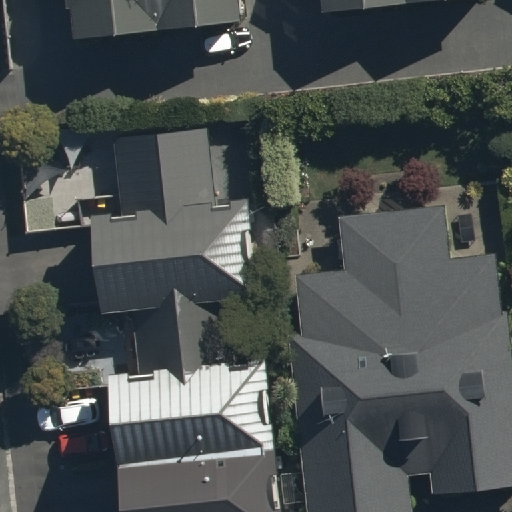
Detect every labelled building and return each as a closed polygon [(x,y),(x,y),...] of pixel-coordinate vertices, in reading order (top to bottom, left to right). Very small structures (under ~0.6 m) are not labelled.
[(73,0),(76,29),(162,21),(159,0),(73,0)] [(159,0),(162,21),(246,12),(244,0),(159,0)] [(216,220),(209,141),(122,148),(128,222),(97,224),(105,318),(137,316),(233,306),(264,304),(257,217),(216,220)] [(446,196),(342,206),(348,260),(299,265),(305,325),(290,326),(309,511),(384,511),(415,509),(410,464),(434,462),(436,483),(511,475),(511,331),(509,301),(503,302),(497,243),(451,248),(446,196)] [(233,306),(137,316),(142,366),(115,369),(123,449),(277,433),(267,338),(237,341),(233,306)] [(286,511),(277,433),(123,449),(129,511),(286,511)]
